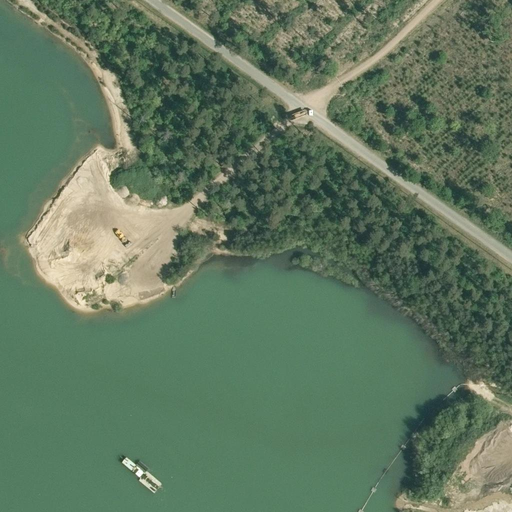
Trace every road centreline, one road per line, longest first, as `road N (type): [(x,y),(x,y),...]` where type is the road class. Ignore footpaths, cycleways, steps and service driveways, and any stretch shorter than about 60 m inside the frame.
road 1 (unclassified): [(511,261),(148,0)]
road 2 (track): [(439,0),(380,54),(298,110)]
